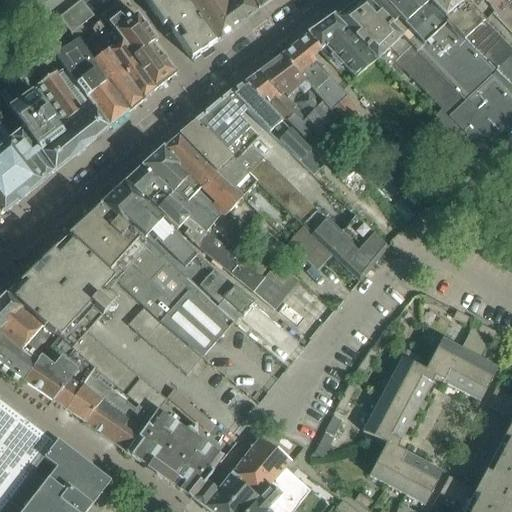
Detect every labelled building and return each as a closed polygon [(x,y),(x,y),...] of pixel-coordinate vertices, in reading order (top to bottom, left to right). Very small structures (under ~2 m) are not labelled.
[(216,43),(187,2),(185,0),(142,0),(163,29),(167,27),(191,61),(216,43)] [(257,11),(249,0),(232,0),(230,2),(228,0),(189,0),(187,2),(216,43),(255,14),(254,13),(257,11)] [(249,0),(257,11),(254,13),(255,14),(258,11),(273,0),(249,0)] [(408,49),(363,1),(362,0),(358,0),(333,19),(375,62),(385,72),(395,62),(441,110),(432,119),(439,126),(465,103),(433,70),(421,58),(416,52),(410,47),(408,49)] [(464,41),(447,24),(424,0),(366,0),(391,27),(399,20),(423,45),(416,52),(421,58),(433,70),(465,103),(439,126),(473,163),(482,154),(487,160),(511,136),(511,90),(507,85),(496,73),(464,41)] [(424,0),(447,24),(464,41),(496,73),(508,85),(511,90),(511,51),(484,22),(473,11),(463,0),(424,0)] [(58,18),(71,35),(93,17),(80,1),(58,18)] [(120,17),(125,12),(118,2),(117,3),(118,3),(100,17),(108,27),(120,17)] [(175,75),(152,45),(156,42),(136,16),(125,24),(120,17),(108,27),(114,34),(132,58),(135,64),(155,91),(164,84),(169,80),(175,75)] [(375,62),(333,19),(307,36),(306,38),(318,52),(328,63),(334,57),(355,80),(375,62)] [(132,58),(114,34),(110,36),(100,22),(89,29),(94,36),(94,35),(103,48),(142,101),(154,92),(155,91),(135,64),(132,58)] [(94,36),(79,46),(91,64),(128,114),(141,102),(142,101),(103,48),(94,35),(94,36)] [(394,154),(310,59),(318,52),(306,38),(296,46),(282,57),(278,60),(334,122),(358,150),(376,170),(394,154)] [(79,46),(76,42),(55,55),(107,130),(128,114),(91,64),(79,46)] [(107,130),(55,55),(53,56),(54,57),(0,93),(0,94),(9,108),(7,109),(23,130),(24,130),(54,173),(107,130)] [(334,122),(278,60),(261,73),(322,134),(334,122)] [(322,134),(261,73),(247,83),(255,91),(262,98),(305,142),(308,139),(312,143),(322,134)] [(262,98),(255,91),(247,83),(244,85),(243,85),(230,94),(230,95),(229,95),(246,112),(313,177),(323,166),(259,101),(262,98)] [(246,112),(229,95),(227,97),(220,103),(220,104),(196,123),(195,124),(231,159),(234,163),(250,147),(259,138),(239,118),(246,112)] [(231,159),(195,124),(194,125),(179,136),(242,198),(256,183),(250,177),(234,163),(231,159)] [(1,216),(43,181),(54,173),(24,130),(23,130),(10,140),(0,127),(0,215),(1,216),(1,215),(1,216)] [(355,169),(322,134),(312,143),(309,145),(343,182),(355,169)] [(242,198),(179,136),(161,152),(213,204),(210,207),(220,215),(223,218),(224,219),(242,199),(242,198)] [(265,161),(250,147),(234,163),(250,177),(265,161)] [(213,204),(161,152),(158,155),(157,155),(156,155),(156,156),(147,164),(141,169),(140,170),(171,196),(167,201),(187,219),(206,234),(220,215),(210,207),(213,204)] [(273,169),(265,161),(250,177),(256,183),(258,185),(273,169)] [(281,177),(273,169),(258,185),(266,193),(281,177)] [(171,196),(140,170),(126,183),(123,186),(140,201),(142,199),(155,213),(176,232),(181,226),(187,219),(167,201),(171,196)] [(290,185),(281,177),(266,193),(275,201),(290,185)] [(298,193),(290,185),(275,201),(283,209),(298,193)] [(140,201),(123,186),(99,208),(122,228),(126,223),(143,239),(150,233),(185,268),(196,256),(161,222),(153,214),(140,201)] [(306,201),(298,193),(283,209),(291,217),(306,201)] [(402,195),(394,203),(410,218),(418,211),(402,195)] [(315,209),(306,201),(291,217),(300,225),(315,209)] [(143,239),(126,223),(122,228),(99,208),(66,238),(106,275),(115,284),(159,323),(201,358),(232,325),(220,312),(215,308),(192,287),(143,239)] [(323,217),(315,209),(300,225),(302,227),(308,233),(323,217)] [(332,225),(323,217),(308,233),(316,241),(332,225)] [(298,282),(276,263),(254,245),(253,243),(240,260),(206,234),(187,219),(181,226),(188,231),(183,237),(196,249),(229,275),(274,312),(298,282)] [(340,233),(332,225),(316,241),(325,249),(340,233)] [(287,250),(258,226),(248,240),(253,243),(254,245),(276,263),(287,250)] [(308,233),(302,227),(288,244),(317,272),(332,257),(325,249),(316,241),(308,233)] [(348,242),(340,233),(325,249),(332,257),(333,257),(348,242)] [(386,249),(370,233),(357,250),(341,265),(358,282),(373,264),(386,249)] [(106,275),(66,238),(24,278),(25,279),(20,283),(18,285),(6,296),(4,298),(41,328),(53,338),(56,340),(63,347),(69,352),(86,332),(113,303),(104,295),(115,284),(106,275)] [(357,250),(348,242),(333,257),(341,265),(357,250)] [(242,317),(254,303),(225,280),(214,270),(198,287),(218,305),(215,308),(220,312),(232,325),(241,316),(242,317)] [(41,328),(4,298),(0,302),(0,337),(30,364),(28,367),(32,370),(53,338),(41,328)] [(135,334),(150,317),(141,311),(126,327),(135,334)] [(469,319),(456,312),(452,319),(465,326),(469,319)] [(158,324),(150,317),(135,334),(143,341),(158,324)] [(167,331),(158,324),(143,341),(152,348),(167,331)] [(489,339),(493,332),(480,325),(477,332),(489,339)] [(175,338),(167,331),(152,348),(160,355),(175,338)] [(94,339),(86,332),(69,352),(72,354),(73,353),(78,358),(94,339)] [(505,338),(493,332),(489,339),(501,345),(505,338)] [(30,364),(0,337),(0,366),(10,374),(24,383),(32,370),(28,367),(30,364)] [(87,365),(78,358),(73,353),(72,354),(69,352),(63,347),(56,340),(53,338),(32,370),(24,383),(26,384),(87,428),(112,392),(110,391),(112,387),(103,380),(95,372),(87,365)] [(183,345),(175,338),(160,355),(169,362),(183,345)] [(102,347),(94,339),(78,358),(87,365),(102,347)] [(442,384),(460,350),(441,340),(424,372),(434,377),(433,379),(442,384)] [(192,352),(183,345),(169,362),(177,369),(192,352)] [(111,354),(102,347),(87,365),(95,372),(111,354)] [(461,394),(478,360),(460,350),(442,384),(461,394)] [(368,367),(376,355),(370,351),(362,363),(368,367)] [(200,359),(192,352),(177,369),(186,376),(200,359)] [(119,361),(111,354),(95,372),(103,380),(119,361)] [(434,377),(424,372),(401,360),(391,379),(424,397),(433,379),(434,377)] [(479,403),(496,370),(478,360),(461,394),(479,403)] [(112,386),(127,368),(119,361),(103,380),(112,387),(113,386),(112,386)] [(361,379),(368,367),(362,363),(354,374),(361,379)] [(135,375),(127,368),(112,386),(113,386),(121,393),(135,375)] [(133,403),(148,385),(139,378),(125,396),(133,403)] [(415,415),(424,397),(391,379),(381,397),(415,415)] [(140,411),(156,392),(148,385),(133,403),(137,406),(136,407),(140,411)] [(348,403),(354,390),(348,386),(341,399),(348,403)] [(509,419),(511,412),(511,398),(495,389),(486,407),(509,419)] [(140,411),(136,407),(134,410),(112,392),(87,428),(125,455),(140,433),(127,423),(134,414),(147,425),(150,420),(140,411)] [(164,399),(156,392),(140,411),(150,420),(157,411),(156,411),(164,399)] [(415,415),(381,397),(372,415),(405,433),(415,415)] [(341,414),(348,403),(341,399),(334,411),(341,414)] [(0,511),(1,511),(56,443),(0,400),(0,511)] [(158,478),(195,425),(181,429),(177,426),(174,430),(167,425),(170,421),(166,418),(157,411),(150,420),(147,425),(140,433),(125,455),(155,476),(156,480),(156,481),(158,478)] [(334,442),(342,417),(332,414),(324,439),(334,442)] [(405,433),(372,415),(362,434),(385,446),(395,451),(396,450),(405,433)] [(511,422),(494,457),(511,466),(511,422)] [(198,441),(195,425),(158,478),(156,481),(157,481),(161,480),(190,500),(191,501),(204,483),(212,474),(210,472),(221,458),(213,452),(209,449),(206,453),(199,448),(202,444),(198,441)] [(247,511),(283,471),(290,463),(259,439),(216,493),(211,488),(204,483),(191,501),(197,506),(203,510),(205,511),(247,511)] [(87,511),(90,509),(108,485),(109,484),(56,443),(1,511),(87,511)] [(387,488),(404,455),(396,450),(395,451),(385,446),(368,478),(387,488)] [(405,497),(423,464),(404,455),(387,488),(405,497)] [(511,511),(511,466),(494,457),(464,511),(511,511)] [(424,507),(441,474),(423,464),(405,497),(424,507)] [(284,471),(247,511),(293,511),(308,494),(309,493),(291,478),(296,472),(288,465),(284,471)] [(462,507),(471,490),(448,477),(439,495),(462,507)] [(370,504),(358,496),(354,502),(365,510),(370,504)] [(335,511),(353,511),(341,503),(335,511)]
